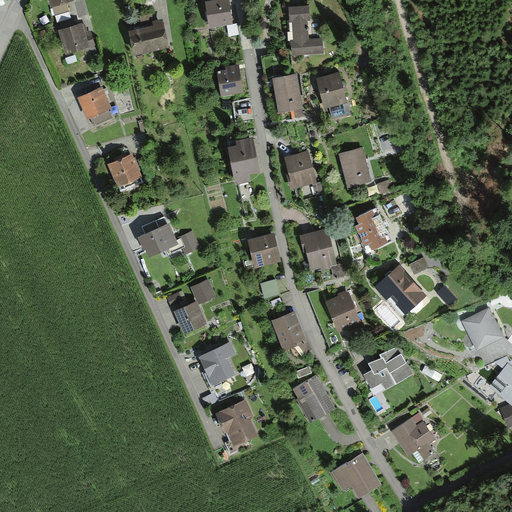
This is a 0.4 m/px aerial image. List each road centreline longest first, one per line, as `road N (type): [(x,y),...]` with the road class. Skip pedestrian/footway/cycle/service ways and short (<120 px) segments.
road 1 (residential): [(238,0),(292,291),(318,352),(410,508)]
road 2 (residential): [(14,1),(214,447)]
road 3 (track): [(395,0),(468,235),(511,272)]
